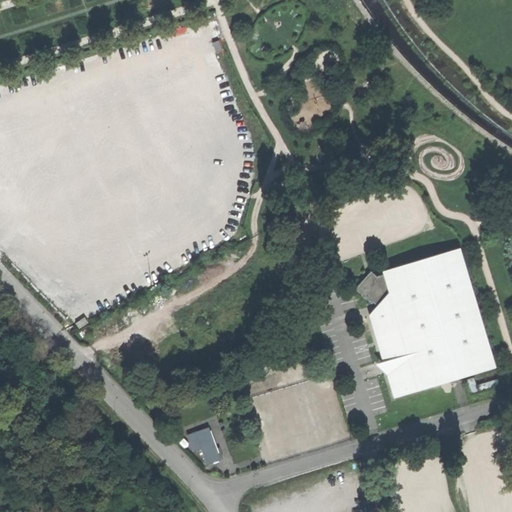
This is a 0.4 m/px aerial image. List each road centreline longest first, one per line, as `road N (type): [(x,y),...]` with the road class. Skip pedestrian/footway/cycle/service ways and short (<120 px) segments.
road 1 (unclassified): [(511,403),(208,495)]
road 2 (track): [(281,145),(245,260),(86,353)]
road 3 (unclassified): [(208,495),(0,277)]
